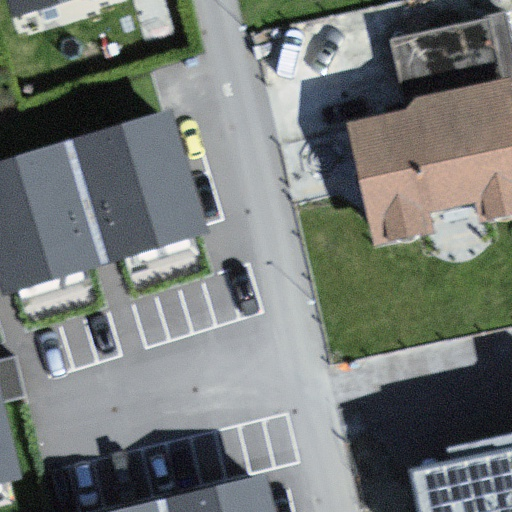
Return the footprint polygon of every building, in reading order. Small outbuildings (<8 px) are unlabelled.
[(15,0),(19,13),(62,0),(15,0)] [(511,56),(503,19),(396,44),(412,115),(352,129),(380,249),(438,235),(433,213),(484,202),(490,226),(511,220),(511,56)] [(174,110),(70,141),(106,261),(210,230),(174,110)] [(70,141),(0,162),(0,261),(9,290),(106,261),(70,141)] [(0,366),(0,481),(26,475),(0,366)] [(511,511),(511,448),(411,471),(419,511),(511,511)] [(278,511),(270,475),(163,500),(166,511),(278,511)] [(166,511),(163,500),(113,511),(166,511)]
